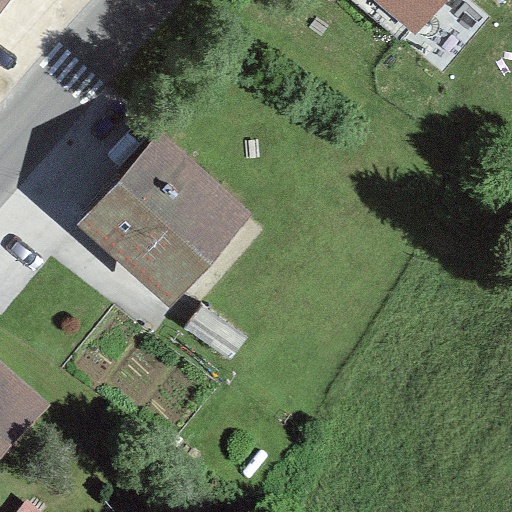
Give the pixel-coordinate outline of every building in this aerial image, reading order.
[(365,0),(406,35),(424,14),(407,0),(365,0)] [(407,0),(424,14),(435,0),(407,0)] [(93,210),(168,282),(236,210),(161,137),(93,210)] [(243,339),(201,304),(182,324),(227,360),(243,339)] [(0,459),(35,419),(0,387),(0,459)]
